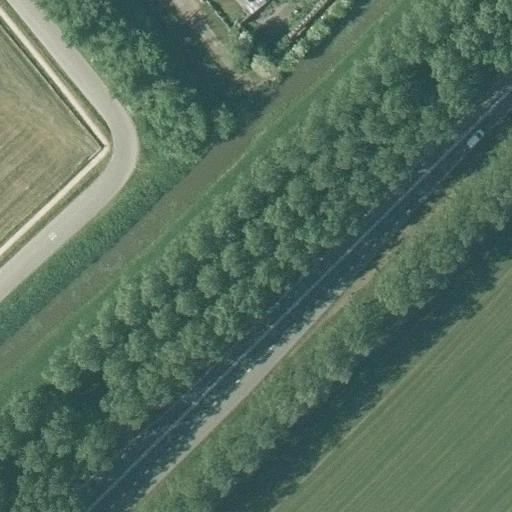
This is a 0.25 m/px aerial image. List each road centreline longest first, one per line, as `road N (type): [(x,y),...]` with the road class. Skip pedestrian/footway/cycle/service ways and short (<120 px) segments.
road 1 (trunk): [(89,511),(511,104)]
road 2 (unclassified): [(19,0),(122,125),(127,153),(112,180),(0,288)]
